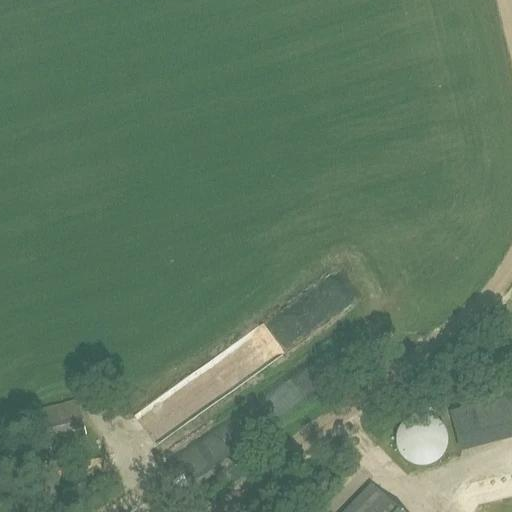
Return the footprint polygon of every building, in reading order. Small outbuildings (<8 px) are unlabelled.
[(337,273),(267,323),(286,350),(356,300),(337,273)] [(511,395),(444,411),(454,453),(511,440),(511,395)] [(73,399),(38,411),(43,427),(78,414),(73,399)] [(397,421),(398,466),(441,465),(440,420),(397,421)] [(398,511),(372,487),(347,511),(398,511)]
